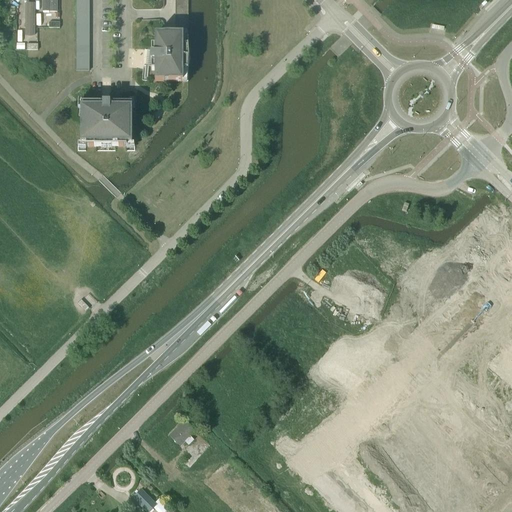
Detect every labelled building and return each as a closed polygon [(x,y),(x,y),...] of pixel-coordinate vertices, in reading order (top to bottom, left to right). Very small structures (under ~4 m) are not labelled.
[(57,0),(48,0),(49,13),(58,13),(57,0)] [(36,10),(27,10),(27,36),(35,36),(36,10)] [(188,35),(175,35),(169,35),(155,35),(155,46),(151,46),(151,71),(155,71),(155,82),(188,82),(188,71),(189,59),(188,46),(188,35)] [(81,104),(81,119),(80,145),(85,145),(85,147),(127,147),(127,145),(132,145),(132,104),(81,104)] [(180,447),(185,442),(189,446),(194,441),(190,437),(195,432),(183,420),(179,425),(179,426),(169,436),(180,447)] [(141,482),(137,486),(141,490),(143,492),(147,488),(141,482)] [(145,511),(150,511),(156,507),(160,511),(171,511),(159,500),(155,504),(143,492),(141,490),(132,498),(145,511)]
